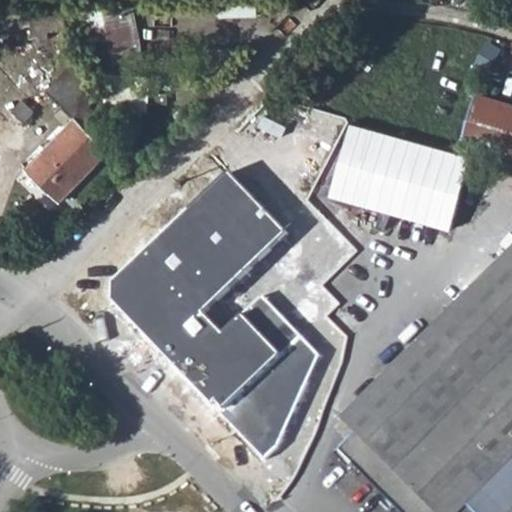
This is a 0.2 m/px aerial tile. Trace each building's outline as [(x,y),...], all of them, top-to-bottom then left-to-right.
[(511,0),(496,0),(511,12),(511,11),(511,0)] [(133,1),(89,9),(101,72),(146,64),(133,1)] [(46,92),(75,120),(27,169),(59,201),(109,151),(94,135),(105,124),(88,108),(96,99),(83,87),(92,78),(75,62),(46,92)] [(469,119),(511,130),(511,105),(477,95),(469,119)] [(12,111),(23,122),(33,112),(22,101),(12,111)] [(462,141),(511,155),(511,130),(469,119),(462,141)] [(332,195),(454,227),(474,152),(352,120),(332,195)] [(205,315),(287,232),(228,173),(113,282),(113,301),(209,401),(214,397),(225,410),(219,414),(263,459),(280,445),(322,355),(264,297),(223,334),(205,315)] [(511,511),(511,250),(341,420),(354,434),(332,455),(347,471),(353,467),(386,500),(380,505),(386,511),(389,511),(395,508),(399,511),(511,511)]
